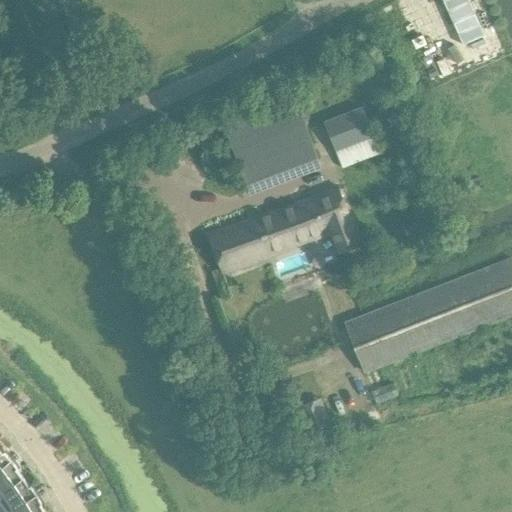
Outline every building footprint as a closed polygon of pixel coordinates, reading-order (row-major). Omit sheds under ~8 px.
[(321,167),(294,98),(224,126),(250,194),(321,167)] [(340,169),(379,154),(361,109),(323,124),(340,169)] [(310,199),(208,234),(222,271),(269,255),(307,241),(321,237),(331,233),(335,245),(338,252),(358,244),(334,182),(308,193),(310,199)] [(511,269),(508,260),(343,323),(362,372),(511,315),(511,269)] [(372,391),(377,403),(398,395),(394,383),(372,391)] [(336,436),(321,397),(297,406),(312,445),(336,436)] [(3,453),(0,449),(0,468),(11,459),(4,451),(3,453)] [(16,469),(18,468),(11,459),(0,468),(0,493),(23,477),(16,469)] [(0,493),(0,511),(6,511),(36,494),(31,485),(29,487),(23,477),(0,493)] [(44,511),(40,505),(42,504),(36,494),(6,511),(44,511)]
